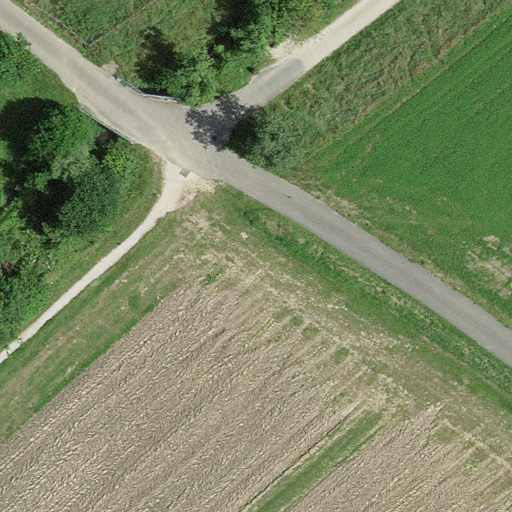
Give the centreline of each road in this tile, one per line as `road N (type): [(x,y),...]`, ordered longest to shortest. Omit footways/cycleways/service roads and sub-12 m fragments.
road 1 (unclassified): [(82,75),(220,169),(438,293),(511,348)]
road 2 (track): [(376,0),(224,111),(154,127)]
